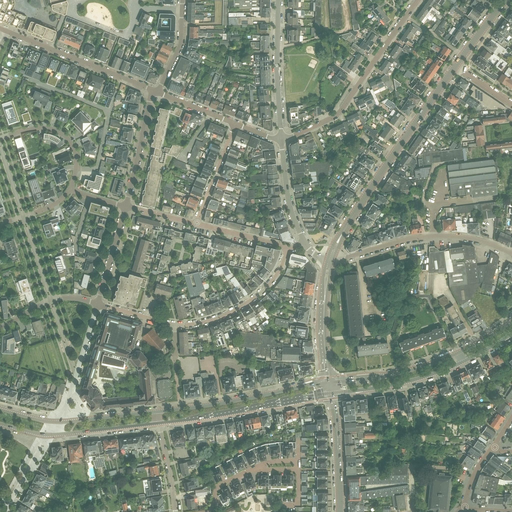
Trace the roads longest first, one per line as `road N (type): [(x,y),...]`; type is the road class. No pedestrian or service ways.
road 1 (primary): [(330,257),(455,66)]
road 2 (residential): [(281,138),(338,113),(418,0)]
road 3 (unclassified): [(330,257),(433,236),(511,253)]
road 4 (primary): [(157,423),(330,393)]
road 5 (primary): [(329,382),(156,411)]
road 6 (residential): [(153,90),(7,31)]
road 7 (residential): [(173,325),(210,321),(250,300),(276,275),(286,248)]
road 8 (residential): [(281,138),(277,0)]
road 9 (primary): [(330,393),(408,381),(462,362)]
road 10 (primary): [(458,352),(399,373),(329,382)]
road 11 (primary): [(329,382),(322,313),(330,257)]
road 12 (residential): [(56,422),(98,304)]
road 13 (residential): [(69,189),(75,160),(65,136),(35,128),(0,138)]
